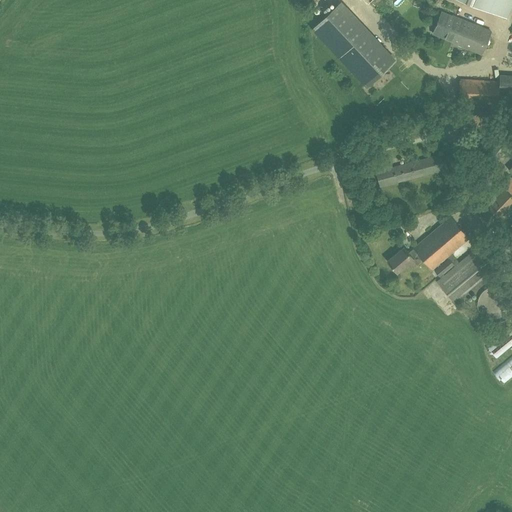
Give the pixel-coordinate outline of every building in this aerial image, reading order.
[(511,2),(511,0),(464,0),(506,18),(511,2)] [(335,7),(311,29),(366,87),(389,66),(335,7)] [(482,54),(491,31),(453,16),(452,16),(442,12),(433,33),(453,41),(453,42),(482,54)] [(398,74),(406,79),(412,70),(403,65),(398,74)] [(511,76),(500,76),(500,82),(460,79),(458,102),(511,105),(511,76)] [(497,166),(510,146),(511,143),(511,131),(503,125),(482,155),(497,166)] [(449,167),(445,153),(376,171),(379,185),(449,167)] [(511,177),(508,173),(475,207),(503,233),(511,224),(511,177)] [(449,259),(435,271),(441,278),(437,282),(457,306),(498,272),(478,247),(460,263),(451,253),(469,238),(451,216),(413,247),(414,248),(409,253),(404,247),(387,261),(397,272),(413,259),(413,258),(419,254),(432,270),(447,257),(449,259)] [(477,304),(478,306),(478,307),(478,310),(479,313),(481,315),(483,317),(485,319),(487,321),(490,322),(493,322),(496,323),(499,322),(501,322),(504,321),(506,319),(509,317),(510,315),(511,313),(511,312),(511,296),(510,294),(509,291),(506,290),(504,288),(501,287),(499,286),(496,286),(493,286),(490,287),(487,288),(485,290),(483,291),(481,294),(479,296),(478,299),(478,301),(477,304)] [(511,345),(511,326),(486,347),(495,359),(511,345)] [(511,376),(511,356),(493,371),(503,384),(511,376)]
